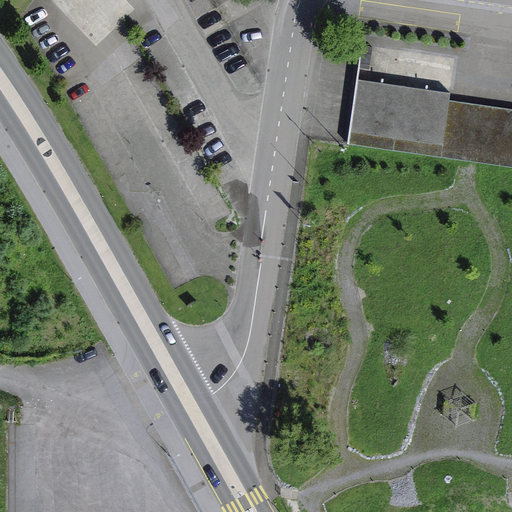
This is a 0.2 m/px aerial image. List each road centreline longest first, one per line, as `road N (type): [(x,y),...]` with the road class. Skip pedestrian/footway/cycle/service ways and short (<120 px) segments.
road 1 (secondary): [(0,78),(250,511)]
road 2 (unknown): [(258,277),(199,212),(108,74),(83,27),(85,0)]
road 3 (unknown): [(194,0),(281,111)]
